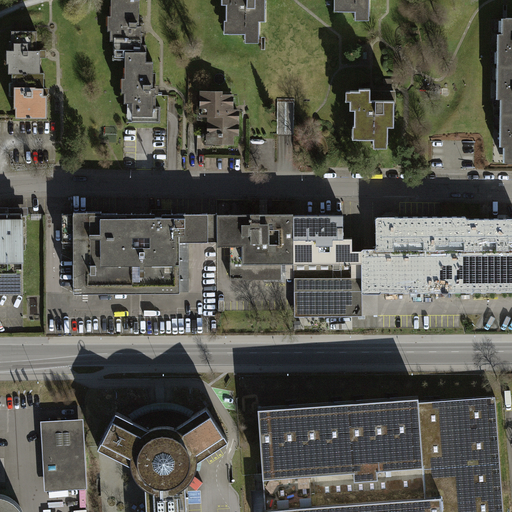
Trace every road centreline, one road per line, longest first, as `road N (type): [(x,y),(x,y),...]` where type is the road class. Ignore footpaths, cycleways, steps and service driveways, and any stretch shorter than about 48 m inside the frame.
road 1 (primary): [(511,351),(0,359)]
road 2 (residential): [(511,188),(0,187)]
